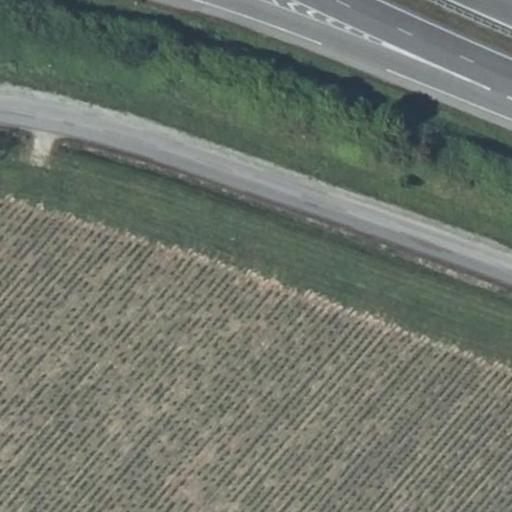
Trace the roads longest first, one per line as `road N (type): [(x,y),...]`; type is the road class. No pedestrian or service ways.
road 1 (tertiary): [(511,276),(229,169),(59,116),(0,108)]
road 2 (trunk): [(225,0),(465,89),(511,93)]
road 3 (trunk): [(336,0),(511,80)]
